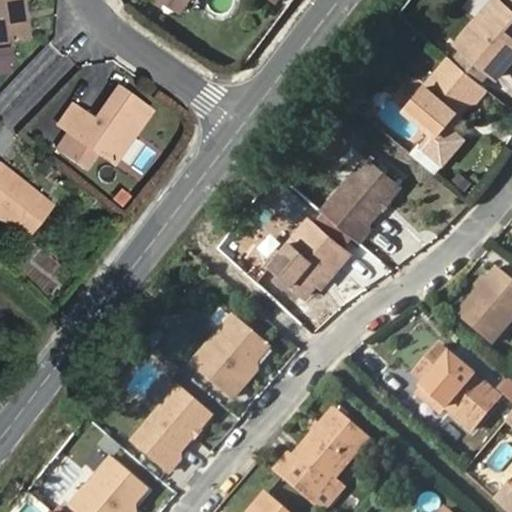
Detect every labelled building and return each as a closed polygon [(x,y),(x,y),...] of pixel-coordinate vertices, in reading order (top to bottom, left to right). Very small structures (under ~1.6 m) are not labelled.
[(0,0),(0,41),(29,37),(23,0),(0,0)] [(511,8),(502,0),(491,0),(457,40),(497,74),(511,55),(511,8)] [(477,98),(486,86),(449,54),(407,108),(432,129),(412,153),(434,173),(463,139),(445,124),(448,121),(454,113),(472,93),(477,98)] [(82,107),(67,128),(55,146),(84,167),(98,149),(113,160),(149,107),(116,84),(94,116),(82,107)] [(59,122),(67,128),(82,107),(73,101),(59,122)] [(457,115),(454,113),(448,121),(451,122),(457,115)] [(323,209),(360,240),(371,228),(367,224),(383,205),(389,197),(399,185),(367,158),(323,209)] [(0,211),(27,233),(51,204),(29,187),(31,186),(1,163),(0,164),(0,211)] [(391,199),(389,197),(383,205),(385,207),(391,199)] [(311,216),(272,262),(307,292),(322,274),(327,278),(350,251),(311,216)] [(511,279),(498,268),(487,281),(481,288),(460,313),(493,342),(511,319),(511,279)] [(477,285),(481,288),(487,281),(483,277),(477,285)] [(235,312),(196,359),(235,392),(258,364),(254,361),(269,342),(235,312)] [(502,398),(474,374),(476,371),(469,364),(466,367),(437,342),(410,375),(423,387),(448,407),(474,430),(502,398)] [(194,432),(200,424),(211,411),(180,385),(136,437),(172,467),(182,454),(178,451),(194,432)] [(443,414),(448,407),(423,387),(419,392),(443,414)] [(293,447),(277,466),(327,509),(348,482),(338,473),(371,435),(338,407),(299,452),(293,447)] [(204,427),(200,424),(194,432),(197,434),(204,427)] [(113,457),(74,503),(83,511),(133,511),(135,510),(131,507),(147,486),(113,457)] [(511,484),(509,481),(496,496),(511,510),(511,484)] [(293,511),(270,491),(252,511),(293,511)]
